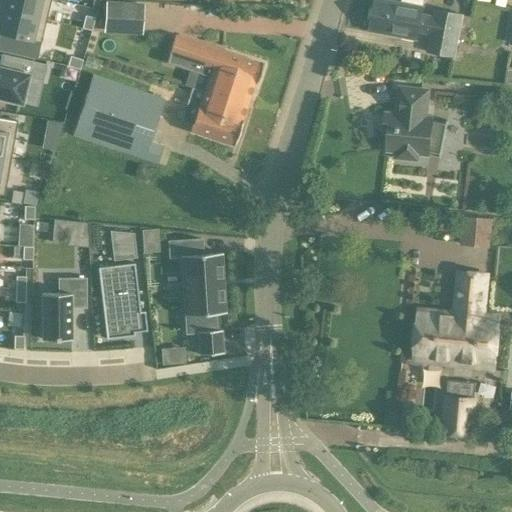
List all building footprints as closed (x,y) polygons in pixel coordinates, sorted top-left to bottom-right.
[(2,0),(0,9),(36,17),(40,0),(2,0)] [(433,15),(421,12),(422,7),(386,0),(375,0),(369,29),(416,39),(417,33),(429,35),(426,52),(455,58),(463,14),(434,8),(433,15)] [(142,19),(143,5),(107,3),(105,27),(125,28),(126,18),(142,19)] [(0,9),(0,10),(0,33),(1,33),(6,35),(31,40),(36,17),(0,9)] [(511,17),(494,14),(484,63),(511,68),(511,17)] [(85,16),(81,28),(91,30),(94,19),(85,16)] [(239,120),(251,85),(258,88),(263,66),(175,37),(166,63),(209,77),(191,131),(235,146),(243,121),(239,120)] [(73,54),(69,67),(79,70),(83,57),(73,54)] [(0,68),(0,100),(13,104),(13,101),(20,103),(26,76),(39,79),(43,64),(9,56),(6,70),(0,68)] [(93,76),(81,111),(72,137),(157,165),(162,145),(150,142),(163,98),(115,84),(100,78),(93,76)] [(388,150),(430,154),(430,151),(441,153),(447,123),(433,120),(433,117),(426,117),(429,90),(401,87),(398,114),(391,113),(388,150)] [(0,156),(1,157),(5,134),(14,135),(17,121),(0,118),(0,156)] [(47,120),(46,130),(60,133),(63,123),(47,120)] [(12,190),(10,202),(20,204),(22,192),(12,190)] [(23,206),(23,219),(33,219),(33,206),(23,206)] [(462,217),(460,245),(490,247),(492,219),(462,217)] [(53,244),(88,244),(88,219),(53,219),(53,244)] [(32,244),(33,223),(19,223),(18,244),(32,244)] [(157,230),(141,231),(142,239),(158,238),(157,230)] [(133,234),(113,231),(116,260),(136,258),(133,234)] [(201,240),(168,242),(169,259),(181,258),(183,291),(222,289),(220,253),(202,255),(201,240)] [(22,247),(22,260),(32,260),(32,247),(22,247)] [(115,279),(99,281),(106,339),(134,336),(132,317),(140,316),(134,263),(113,266),(115,279)] [(455,269),(451,318),(420,315),(416,356),(451,359),(451,364),(493,368),(498,321),(485,320),(490,273),(455,269)] [(15,277),(15,289),(25,290),(25,278),(15,277)] [(41,293),(41,339),(70,339),(70,308),(85,308),(85,280),(59,280),(59,293),(41,293)] [(15,289),(14,302),(24,302),(25,290),(15,289)] [(222,289),(183,291),(186,334),(198,333),(199,355),(221,354),(220,332),(216,332),(215,314),(224,314),(222,289)] [(13,336),(13,349),(23,349),(23,337),(13,336)] [(163,362),(185,361),(185,347),(162,348),(163,362)] [(426,372),(425,384),(441,385),(442,373),(426,372)] [(473,437),(476,399),(444,395),(441,432),(473,437)]
